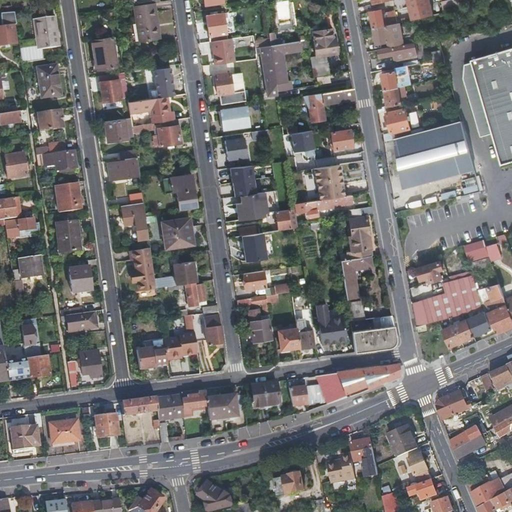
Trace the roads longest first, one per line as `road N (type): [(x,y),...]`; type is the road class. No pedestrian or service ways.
road 1 (residential): [(68,0),(127,394)]
road 2 (residential): [(182,0),(238,379)]
road 3 (residential): [(408,353),(347,0)]
road 4 (primary): [(419,387),(318,429),(174,463)]
road 5 (primary): [(174,463),(0,481)]
road 6 (residential): [(408,353),(238,379)]
road 7 (residential): [(467,511),(419,387)]
road 8 (residential): [(127,394),(0,410)]
